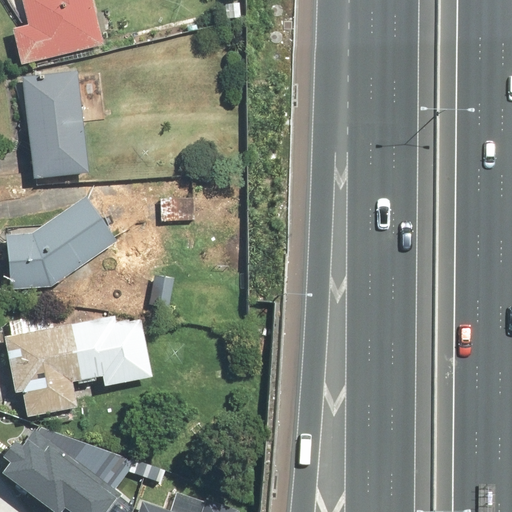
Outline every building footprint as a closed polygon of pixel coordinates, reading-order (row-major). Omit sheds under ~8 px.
[(0,0),(0,2),(22,72),(99,47),(83,0),(0,0)] [(78,86),(23,91),(31,188),(86,183),(78,86)] [(0,239),(0,283),(7,299),(106,251),(81,200),(0,239)] [(141,319),(4,339),(13,400),(150,380),(141,319)] [(8,461),(0,471),(0,473),(56,511),(61,511),(67,506),(74,511),(106,511),(123,491),(115,486),(137,461),(33,422),(23,440),(16,434),(0,454),(8,461)] [(193,511),(146,495),(140,511),(238,511),(241,507),(208,495),(202,511),(193,511)]
